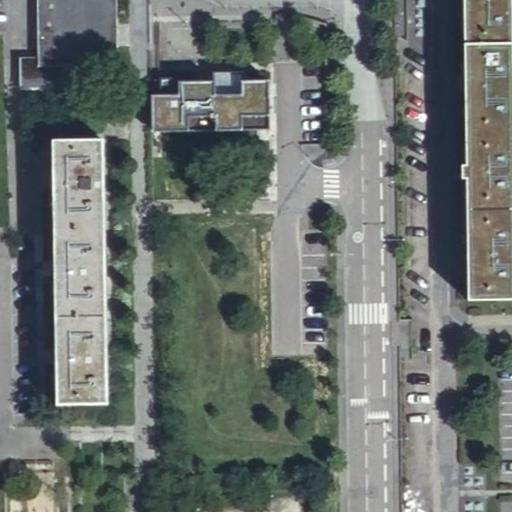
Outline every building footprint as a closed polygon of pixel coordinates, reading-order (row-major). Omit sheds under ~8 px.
[(80,49),(105,48),(103,0),(40,0),(42,58),(21,59),(21,91),(81,90),(81,60),(80,49)] [(118,58),(117,0),(103,0),(105,48),(105,58),(118,58)] [(468,302),(511,300),(511,63),(511,0),(463,0),(466,169),(458,170),(458,183),(466,183),(468,302)] [(81,60),(105,58),(105,48),(80,49),(81,60)] [(159,83),(152,83),(152,132),(269,130),(268,80),(243,81),(243,72),(212,72),(212,75),(214,74),(214,81),(180,82),(179,77),(159,78),(159,83)] [(59,407),(109,406),(105,143),(56,143),(59,407)]
